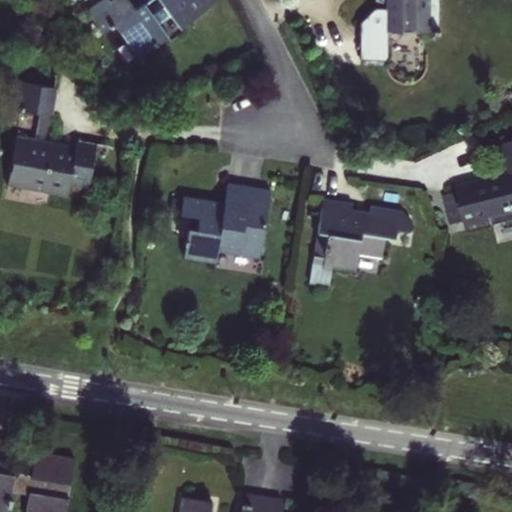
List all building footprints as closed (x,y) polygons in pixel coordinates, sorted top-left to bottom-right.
[(128,0),(102,0),(87,11),(104,34),(116,26),(139,57),(168,37),(159,25),(173,15),(182,27),(214,3),(211,0),(150,0),(136,10),(128,0)] [(362,24),(361,61),(390,61),(390,34),(441,34),(442,0),(441,0),(386,0),(387,8),(376,8),(362,24)] [(90,188),(98,144),(78,140),(77,147),(48,141),(52,116),(55,116),(60,88),(15,79),(9,107),(41,114),(36,139),(18,136),(9,187),(68,198),(70,185),(90,188)] [(443,194),(450,223),(465,219),(467,229),(511,217),(511,142),(502,145),(509,172),(456,187),(457,190),(443,194)] [(188,229),(183,259),(218,266),(220,254),(259,261),(271,190),(228,183),(224,203),(184,196),(181,214),(199,218),(197,230),(188,229)] [(415,227),(403,212),(373,208),(371,213),(352,210),(353,204),(324,200),(310,284),(328,287),(331,268),(355,272),(358,254),(381,258),(385,237),(395,238),(396,231),(408,233),(415,227)] [(25,511),(66,511),(76,458),(35,450),(32,473),(15,471),(21,440),(0,437),(0,511),(8,511),(12,492),(28,494),(25,511)] [(181,496),(178,511),(281,511),(284,496),(244,491),(240,511),(211,511),(213,501),(181,496)]
